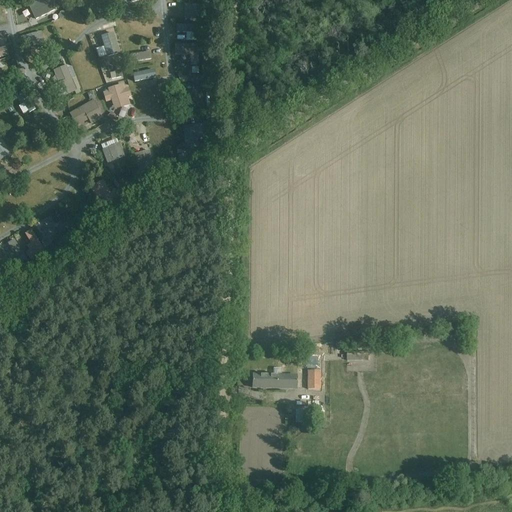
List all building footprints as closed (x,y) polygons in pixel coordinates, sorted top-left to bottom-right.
[(42,0),(28,7),(35,20),(55,11),(49,0),(42,0)] [(201,5),(184,5),(184,21),(200,21),(201,5)] [(41,33),(21,38),(23,45),(35,42),(37,50),(45,48),(41,33)] [(101,37),(107,58),(119,54),(113,34),(101,37)] [(175,45),(175,56),(190,56),(190,65),(197,66),(197,57),(197,46),(175,45)] [(97,59),(106,57),(103,46),(94,49),(97,59)] [(148,51),(134,54),(135,62),(150,60),(148,51)] [(58,99),(76,91),(66,66),(53,71),(58,84),(53,86),(58,99)] [(132,73),(134,83),(155,79),(153,69),(132,73)] [(111,101),(114,111),(130,105),(127,98),(131,96),(128,88),(125,89),(123,84),(107,89),(108,91),(103,93),(106,103),(111,101)] [(23,93),(15,97),(24,112),(32,108),(23,93)] [(93,101),(69,114),(76,127),(88,120),(91,125),(103,118),(93,101)] [(208,133),(207,125),(183,127),(185,149),(193,148),(192,135),(208,133)] [(0,161),(11,154),(10,153),(4,144),(0,138),(0,161)] [(124,157),(120,144),(103,151),(108,164),(124,157)] [(149,151),(134,155),(139,172),(153,168),(149,151)] [(118,169),(130,164),(128,160),(116,164),(118,169)] [(90,188),(103,211),(121,201),(115,191),(110,194),(103,181),(90,188)] [(49,220),(44,223),(48,230),(44,232),(51,244),(55,242),(57,245),(63,242),(54,228),(49,220)] [(44,252),(31,231),(25,235),(31,244),(28,246),(30,250),(29,251),(34,258),(44,252)] [(25,259),(14,241),(8,244),(14,254),(11,256),(14,262),(18,260),(19,262),(25,259)] [(369,353),(347,353),(348,362),(369,361),(369,353)] [(308,371),(308,390),(320,390),(320,371),(308,371)] [(253,375),(252,388),(296,389),(297,376),(253,375)]
